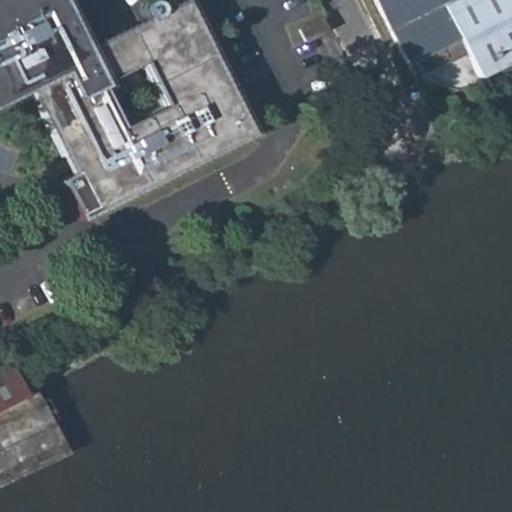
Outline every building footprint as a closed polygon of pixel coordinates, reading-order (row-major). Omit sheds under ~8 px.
[(0,0),(0,91),(20,82),(60,162),(49,168),(53,177),(64,171),(65,173),(50,181),(67,217),(234,135),(221,108),(217,99),(173,10),(75,57),(72,53),(64,35),(62,30),(74,25),(61,0),(0,0)] [(61,0),(74,25),(62,30),(64,35),(80,27),(66,0),(61,0)] [(511,58),(511,0),(372,0),(402,63),(408,60),(414,70),(441,59),(435,47),(452,39),(472,78),(511,58)] [(171,5),(72,53),(75,57),(173,10),(171,5)] [(230,93),(217,99),(221,108),(235,102),(230,93)] [(53,177),(49,168),(38,174),(42,183),(53,177)] [(5,361),(0,363),(0,413),(24,402),(5,361)]
